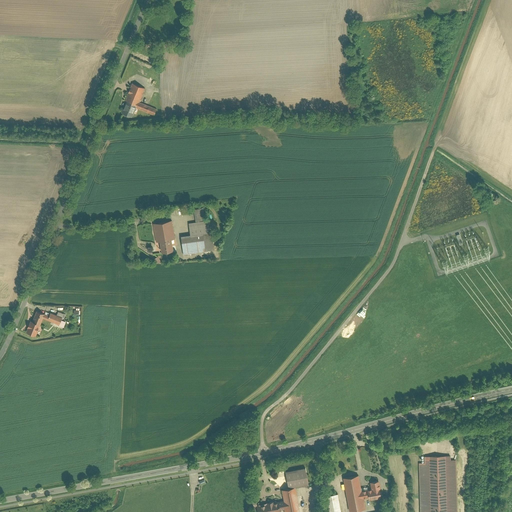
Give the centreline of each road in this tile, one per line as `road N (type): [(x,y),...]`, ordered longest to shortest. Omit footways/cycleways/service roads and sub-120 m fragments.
road 1 (tertiary): [(147,0),(0,355)]
road 2 (unclassified): [(261,453),(267,410),(392,262),(434,146)]
road 3 (tertiary): [(261,453),(0,500)]
road 4 (tertiary): [(511,387),(261,453)]
